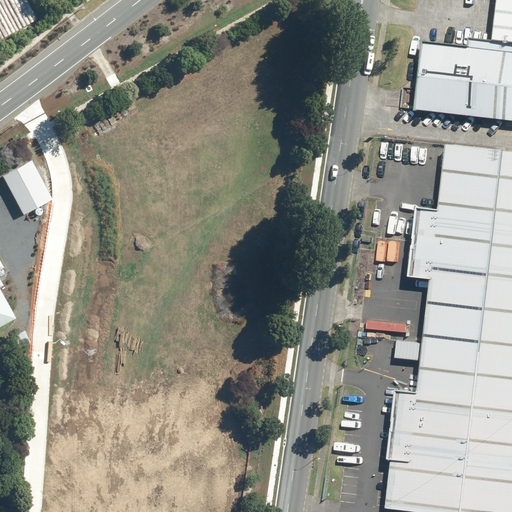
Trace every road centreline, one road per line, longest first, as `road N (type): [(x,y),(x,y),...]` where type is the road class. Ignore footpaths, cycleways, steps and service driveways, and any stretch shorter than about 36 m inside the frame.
road 1 (tertiary): [(283,511),(365,0)]
road 2 (tertiary): [(0,104),(133,4)]
